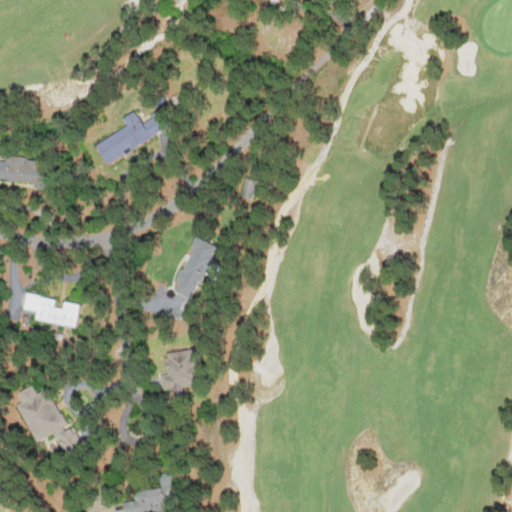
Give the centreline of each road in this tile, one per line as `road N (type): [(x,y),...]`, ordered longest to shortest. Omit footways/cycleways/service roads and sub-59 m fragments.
road 1 (residential): [(381,0),(168,211),(75,239),(0,228)]
road 2 (residential): [(111,234),(134,396)]
